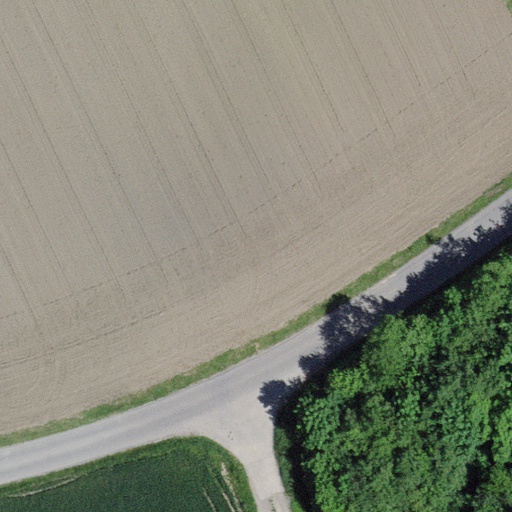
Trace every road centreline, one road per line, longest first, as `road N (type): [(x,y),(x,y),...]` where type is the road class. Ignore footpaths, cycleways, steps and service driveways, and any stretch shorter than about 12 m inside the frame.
road 1 (unclassified): [(511,210),(339,329),(235,389),(0,466)]
road 2 (track): [(276,511),(235,389)]
